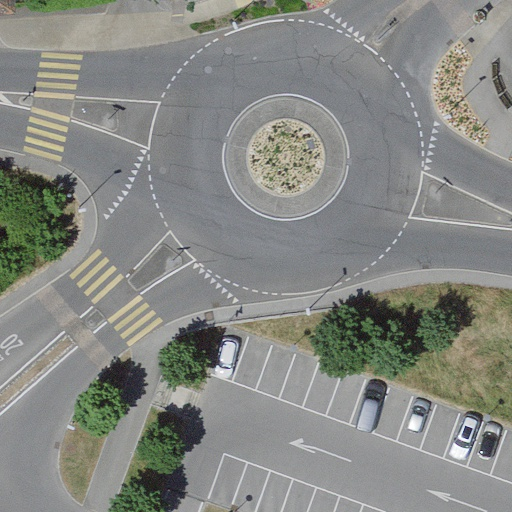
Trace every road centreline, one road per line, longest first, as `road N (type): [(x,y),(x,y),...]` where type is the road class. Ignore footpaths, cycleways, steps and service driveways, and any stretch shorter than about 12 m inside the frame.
road 1 (primary): [(248,63),(171,75),(0,81)]
road 2 (primary): [(0,121),(44,130),(185,195)]
road 3 (residential): [(90,358),(129,321),(194,283),(253,262)]
road 4 (residential): [(185,195),(48,303)]
road 5 (residential): [(0,492),(16,437),(90,358)]
road 6 (primary): [(248,63),(220,79),(184,132),(185,195)]
road 7 (primary): [(353,241),(511,252)]
road 8 (primary): [(511,192),(385,129)]
road 9 (tertiary): [(373,104),(455,0)]
road 10 (primary): [(353,241),(386,190),(385,129)]
